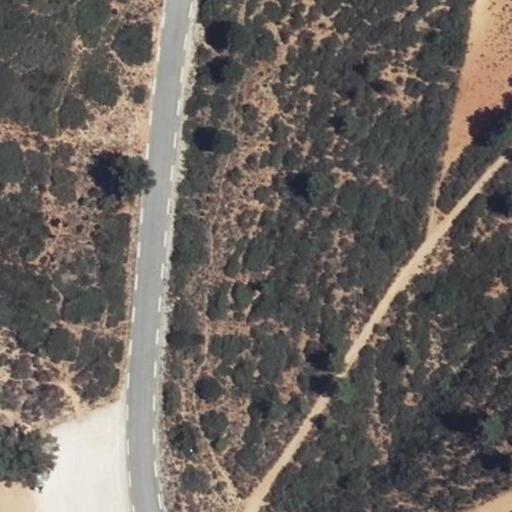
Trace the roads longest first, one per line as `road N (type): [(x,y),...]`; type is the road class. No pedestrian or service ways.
road 1 (tertiary): [(178,0),(140,390),(146,511)]
road 2 (track): [(247,511),(439,228),(511,150)]
